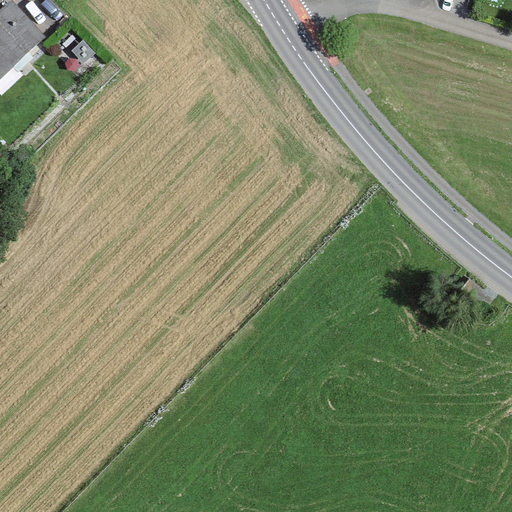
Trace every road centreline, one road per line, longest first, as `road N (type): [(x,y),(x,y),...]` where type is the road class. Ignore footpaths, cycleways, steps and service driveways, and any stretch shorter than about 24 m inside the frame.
road 1 (tertiary): [(286,34),(356,132),(451,230),(511,279)]
road 2 (residential): [(511,42),(362,5),(286,34)]
